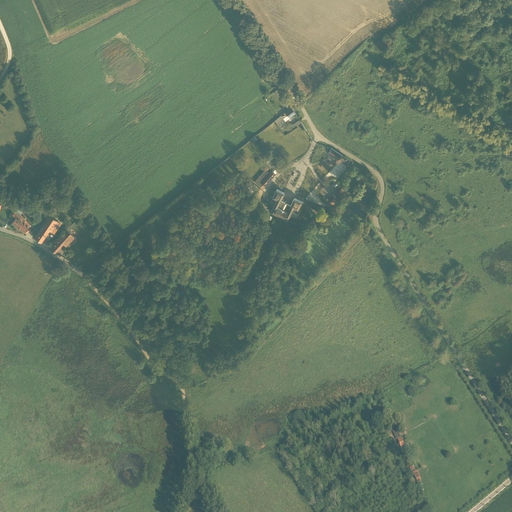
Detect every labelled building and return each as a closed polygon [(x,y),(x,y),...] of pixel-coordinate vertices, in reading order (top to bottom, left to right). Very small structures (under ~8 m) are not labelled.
[(288,115),(290,117),(296,112),(291,107),(285,111),(286,111),(281,115),(283,118),(288,115)] [(328,153),(339,160),(342,156),(331,149),(328,153)] [(266,186),(276,174),(272,170),(269,174),(268,173),(267,174),(264,171),(255,182),(261,187),(263,184),(266,186)] [(335,191),(340,195),(346,187),(342,183),(335,191)] [(297,212),(298,209),(302,201),(295,197),(291,204),(282,199),(285,192),(277,188),(273,196),(277,198),(274,203),(273,206),(271,211),(288,220),(292,212),(293,213),(294,211),(297,212)] [(326,202),(332,206),(338,198),(333,194),(326,202)] [(26,234),(29,231),(27,229),(31,223),(24,217),(21,214),(22,212),(17,208),(12,215),(15,218),(11,223),(26,234)] [(57,231),(62,224),(49,215),(34,238),(41,242),(49,231),(51,232),(53,228),(57,231)] [(65,246),(74,237),(66,229),(49,248),(55,252),(63,244),(65,246)] [(414,465),(408,468),(415,484),(421,482),(414,465)]
